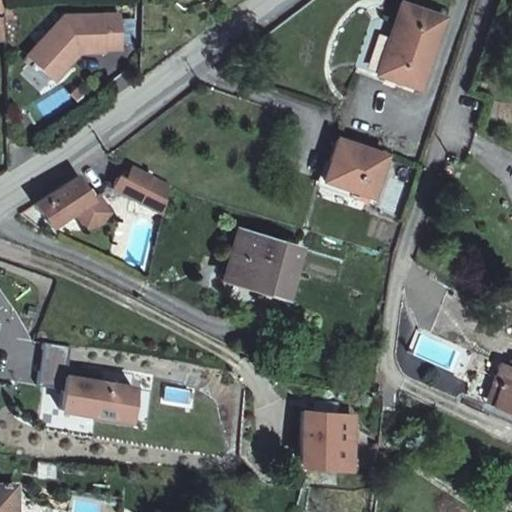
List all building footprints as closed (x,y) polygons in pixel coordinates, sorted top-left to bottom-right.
[(374,27),(360,67),(422,86),(446,15),(410,3),(398,34),(374,27)] [(28,54),(55,79),(70,62),(70,56),(76,50),(79,53),(82,49),(105,48),(105,46),(121,45),(121,10),(67,13),(28,54)] [(340,139),(326,180),(376,197),(389,155),(340,139)] [(143,202),(151,175),(128,169),(124,181),(117,179),(113,193),(143,202)] [(167,210),(176,183),(151,175),(143,202),(167,210)] [(91,200),(76,178),(34,206),(49,228),(72,213),(82,229),(94,224),(98,221),(108,212),(97,196),(91,200)] [(238,257),(231,280),(289,296),(303,250),(240,229),(233,256),(238,257)] [(128,422),(134,389),(99,383),(66,378),(67,370),(70,348),(43,343),(36,387),(62,391),(58,411),(128,422)] [(511,362),(505,360),(497,382),(504,386),(497,403),(511,408),(511,362)] [(99,383),(100,376),(67,370),(66,378),(99,383)] [(490,400),(497,403),(504,386),(497,382),(490,400)] [(302,413),(296,465),(347,469),(353,418),(302,413)] [(0,488),(0,511),(14,511),(16,490),(0,488)]
